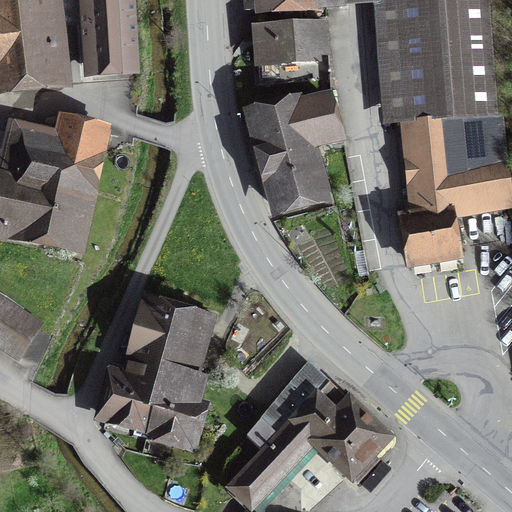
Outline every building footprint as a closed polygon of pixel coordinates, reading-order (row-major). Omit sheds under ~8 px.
[(0,92),(61,86),(60,74),(51,0),(7,0),(0,1),(0,92)] [(90,24),(93,71),(138,68),(133,0),(82,0),(85,24),(90,24)] [(260,0),(261,12),(342,5),(341,0),(260,0)] [(341,0),(342,5),(362,4),(399,1),(408,122),(498,115),(489,0),(341,0)] [(327,26),(257,31),(260,64),(315,59),(315,52),(329,51),(327,26)] [(329,99),(252,120),(277,210),(322,197),(308,147),(339,138),(329,99)] [(448,213),(507,203),(498,115),(408,122),(419,219),(448,213)] [(65,124),(60,145),(35,138),(38,123),(13,117),(4,155),(0,172),(0,175),(90,197),(104,133),(65,124)] [(0,229),(78,247),(90,197),(0,175),(0,229)] [(456,257),(448,213),(419,219),(405,221),(413,265),(456,257)] [(40,328),(0,301),(0,345),(19,359),(40,328)] [(107,421),(149,432),(182,307),(169,303),(168,309),(148,303),(132,361),(146,365),(139,385),(126,381),(118,378),(107,421)] [(183,307),(182,307),(149,432),(197,445),(208,404),(200,402),(206,380),(185,374),(202,313),(182,308),(183,307)] [(247,438),(265,454),(330,385),(308,364),(247,438)] [(351,478),(388,439),(330,385),(265,454),(230,490),(252,510),(315,443),(351,478)]
